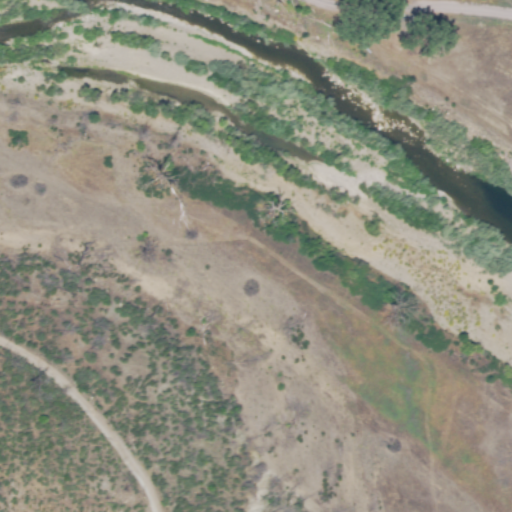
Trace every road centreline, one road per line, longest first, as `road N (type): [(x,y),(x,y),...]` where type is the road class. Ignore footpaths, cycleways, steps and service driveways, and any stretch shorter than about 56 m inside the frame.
road 1 (track): [(155,511),(133,460),(63,380),(0,335)]
road 2 (track): [(316,0),(511,17)]
